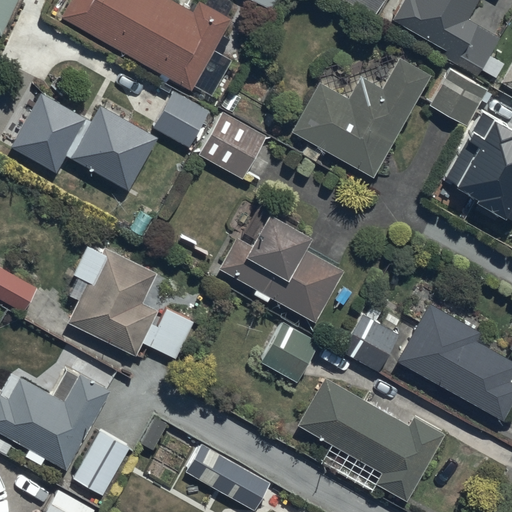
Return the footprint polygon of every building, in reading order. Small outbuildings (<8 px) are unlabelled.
[(0,0),(0,37),(0,38),(18,0),(0,0)] [(69,0),(58,19),(209,101),(230,61),(214,52),(231,20),(225,17),(232,4),(225,0),(207,0),(204,7),(196,2),(191,11),(171,0),(69,0)] [(275,0),(247,0),(270,11),(275,0)] [(383,0),(338,0),(372,19),(383,0)] [(402,0),(392,18),(445,51),(442,57),(477,79),(481,73),(493,80),(503,63),(489,54),(498,38),(466,18),(476,0),(402,0)] [(511,59),(499,84),(511,90),(511,59)] [(429,77),(397,60),(381,89),(357,77),(345,99),(318,85),(292,134),(372,179),(429,77)] [(482,85),(445,65),(425,101),(462,122),(482,85)] [(39,93),(9,149),(56,174),(66,158),(128,191),(156,138),(96,106),(89,120),(39,93)] [(207,112),(172,93),(152,129),(188,148),(207,112)] [(511,116),(487,104),(477,123),(467,118),(462,128),(470,132),(450,170),(473,182),(471,185),(507,203),(511,193),(511,120),(510,119),(511,116)] [(265,137),(220,114),(197,157),(242,181),(265,137)] [(314,323),(342,272),(305,251),(311,241),(265,216),(248,246),(236,239),(218,271),(255,292),(253,296),(268,304),(270,299),(314,323)] [(175,359),(193,322),(165,309),(162,315),(141,304),(156,275),(103,249),(100,254),(86,247),(72,276),(77,278),(68,297),(78,302),(68,323),(135,356),(141,343),(175,359)] [(36,289),(0,268),(0,300),(24,312),(36,289)] [(480,334),(426,304),(397,360),(503,421),(511,404),(511,384),(508,383),(511,375),(511,361),(476,341),(480,334)] [(378,372),(398,335),(375,322),(381,311),(370,305),(365,316),(361,314),(341,353),(378,372)] [(317,343),(281,324),(262,364),(297,382),(317,343)] [(65,471),(110,392),(68,368),(52,396),(19,378),(6,401),(0,398),(0,434),(28,450),(24,457),(40,466),(44,459),(65,471)] [(407,426),(323,380),(296,428),(381,474),(375,485),(407,502),(443,435),(412,417),(407,426)] [(129,449),(98,432),(65,492),(101,511),(108,500),(103,497),(129,449)] [(251,511),(253,511),(269,483),(200,443),(183,472),(251,511)] [(92,511),(93,511),(56,491),(46,511),(92,511)]
